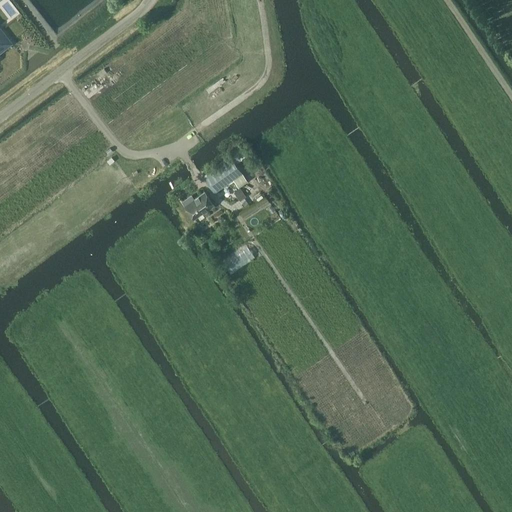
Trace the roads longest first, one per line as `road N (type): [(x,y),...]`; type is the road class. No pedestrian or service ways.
road 1 (unclassified): [(177,153),(268,76),(259,0)]
road 2 (unclassified): [(0,122),(152,0)]
road 3 (track): [(511,100),(445,0)]
